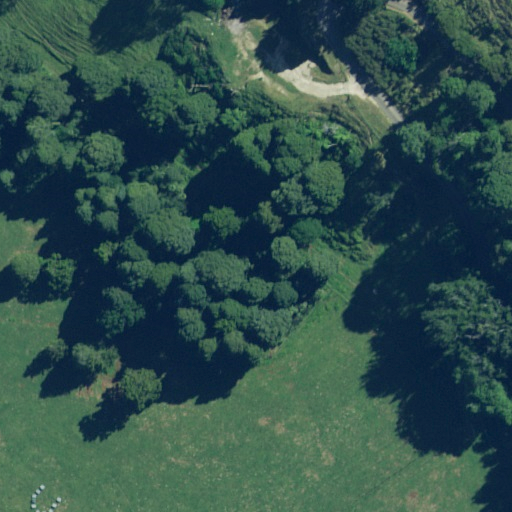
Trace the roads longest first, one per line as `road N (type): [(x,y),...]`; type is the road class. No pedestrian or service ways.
road 1 (track): [(333,0),(289,20),(316,74),(418,109),(511,255)]
road 2 (track): [(511,92),(381,0)]
